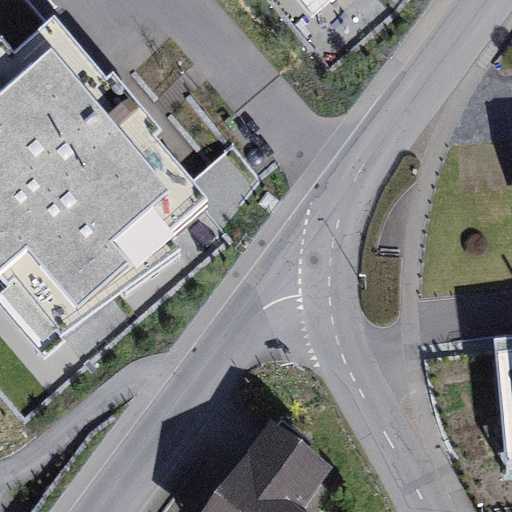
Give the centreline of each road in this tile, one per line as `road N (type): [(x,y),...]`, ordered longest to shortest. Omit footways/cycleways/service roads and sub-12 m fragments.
road 1 (residential): [(493,0),(363,175),(332,230),(326,278)]
road 2 (unclassified): [(326,278),(275,306),(226,348),(106,511)]
road 3 (unclassified): [(326,278),(337,348),(422,511)]
road 4 (track): [(247,0),(384,145)]
